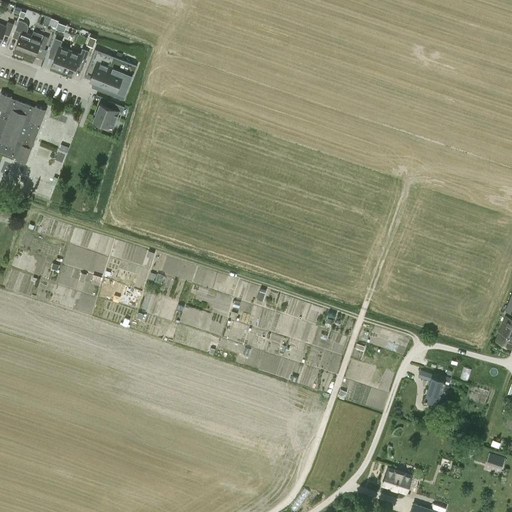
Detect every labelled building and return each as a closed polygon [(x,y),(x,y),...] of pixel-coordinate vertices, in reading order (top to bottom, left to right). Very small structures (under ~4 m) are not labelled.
[(63,31),(66,24),(49,17),(46,23),(63,31)] [(24,54),(31,36),(26,34),(28,29),(28,28),(28,27),(28,26),(28,25),(27,24),(27,23),(26,23),(25,22),(20,20),(13,37),(19,39),(14,50),(24,54)] [(6,26),(0,23),(0,42),(4,33),(9,35),(14,24),(8,21),(6,26)] [(33,31),(31,36),(24,54),(35,58),(39,47),(44,49),(49,37),(33,31)] [(52,65),(63,69),(70,50),(60,46),(62,40),(56,38),(50,53),(56,56),(52,65)] [(70,50),(63,69),(73,73),(77,64),(83,66),(89,51),(82,48),(80,54),(70,50)] [(84,76),(90,78),(90,79),(100,83),(98,89),(124,99),(133,75),(137,65),(95,49),(91,59),(84,76)] [(26,163),(41,124),(46,109),(36,105),(35,107),(11,98),(12,96),(1,92),(0,95),(0,108),(3,110),(0,117),(0,151),(16,157),(16,159),(26,163)] [(100,103),(94,120),(113,127),(119,111),(122,112),(124,106),(109,100),(109,101),(110,101),(108,106),(100,103)] [(67,152),(69,147),(61,144),(59,149),(67,152)] [(93,275),(91,283),(99,285),(101,277),(93,275)] [(264,298),(266,290),(260,288),(258,296),(264,298)] [(154,314),(161,296),(149,291),(142,309),(154,314)] [(511,348),(511,318),(506,316),(495,341),(511,348)] [(449,382),(451,377),(434,372),(433,374),(421,370),(419,376),(431,380),(425,399),(434,402),(435,403),(437,396),(439,397),(445,381),(449,382)] [(434,402),(433,407),(439,409),(442,397),(439,397),(437,396),(435,403),(434,402)] [(449,430),(451,424),(442,420),(439,427),(449,430)] [(492,439),(490,445),(498,447),(500,442),(492,439)] [(492,464),(495,455),(489,453),(486,462),(492,464)] [(412,475),(388,467),(382,485),(406,493),(412,475)] [(413,503),(410,511),(435,511),(432,511),(432,509),(413,503)]
